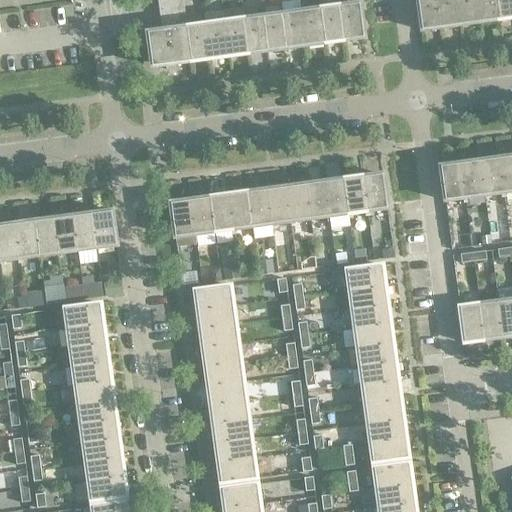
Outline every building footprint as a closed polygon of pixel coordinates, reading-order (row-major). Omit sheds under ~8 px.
[(442,28),(438,0),(417,0),(422,30),(442,28)] [(461,25),(457,0),(438,0),(442,28),(461,25)] [(480,23),(477,0),(457,0),(461,25),(480,23)] [(499,20),(496,0),(477,0),(480,23),(499,20)] [(511,18),(511,0),(496,0),(499,20),(511,18)] [(185,15),(183,1),(158,4),(160,18),(185,15)] [(364,38),(360,4),(340,7),(344,41),(364,38)] [(344,41),(340,7),(321,10),(325,44),(344,41)] [(325,44),(321,10),(302,12),(306,46),(325,44)] [(306,46),(302,12),(283,15),(287,49),(306,46)] [(187,28),(185,15),(160,18),(162,32),(148,34),(152,67),(164,66),(167,70),(179,64),(191,62),(187,28)] [(287,49),(283,15),(263,17),(268,51),(287,49)] [(268,51),(263,17),(244,20),(249,54),(268,51)] [(249,54),(244,20),(225,23),(230,57),(249,54)] [(230,57),(225,23),(206,25),(211,59),(230,57)] [(211,59),(206,25),(187,28),(191,62),(211,59)] [(511,191),(511,157),(499,159),(503,193),(511,191)] [(503,193),(499,159),(480,161),(484,196),(503,193)] [(484,196),(480,161),(461,164),(465,198),(484,196)] [(465,198),(461,164),(441,167),(445,201),(465,198)] [(383,175),(363,177),(367,211),(388,209),(383,175)] [(367,211),(363,177),(344,180),(348,214),(367,211)] [(348,214),(344,180),(325,183),(329,217),(348,214)] [(329,217),(325,183),(306,185),(310,219),(329,217)] [(310,219),(306,185),(286,188),(291,222),(310,219)] [(291,222),(286,188),(267,190),(272,225),(291,222)] [(272,225),(267,190),(248,193),(253,227),(272,225)] [(253,227),(248,193),(229,196),(234,230),(253,227)] [(234,230),(229,196),(210,198),(215,232),(234,230)] [(215,232),(210,198),(191,201),(196,235),(215,232)] [(196,235),(191,201),(171,204),(176,238),(196,235)] [(109,212),(89,215),(94,249),(114,246),(109,212)] [(94,249),(89,215),(70,217),(75,251),(94,249)] [(75,251),(70,217),(51,220),(56,254),(75,251)] [(56,254),(51,220),(32,222),(37,257),(56,254)] [(37,257),(32,222),(13,225),(17,259),(37,257)] [(0,261),(17,259),(13,225),(0,226),(0,261)] [(511,256),(511,255),(511,248),(498,250),(500,259),(511,256)] [(348,263),(346,252),(335,254),(336,265),(348,263)] [(487,260),(485,252),(473,253),(474,262),(487,260)] [(474,262),(473,253),(460,255),(461,264),(474,262)] [(273,274),(271,261),(258,262),(260,276),(273,274)] [(347,270),(350,290),(385,286),(382,266),(347,270)] [(222,281),(238,278),(236,269),(220,271),(222,281)] [(221,281),(220,270),(213,271),(210,276),(211,282),(221,281)] [(287,292),(286,279),(277,280),(279,293),(287,292)] [(124,295),(122,284),(111,285),(113,296),(124,295)] [(302,284),(293,285),(294,298),(303,297),(302,284)] [(78,301),(76,286),(64,287),(66,303),(78,301)] [(233,306),(230,286),(195,291),(198,311),(233,306)] [(388,305),(385,286),(350,290),(352,309),(388,305)] [(46,304),(44,289),(25,292),(27,307),(46,304)] [(25,296),(17,297),(19,308),(27,307),(25,296)] [(305,309),(303,297),(294,298),(296,311),(305,309)] [(511,336),(511,300),(499,302),(504,338),(511,336)] [(504,338),(499,302),(480,305),(485,340),(504,338)] [(103,324),(101,304),(65,309),(68,329),(103,324)] [(291,318),(289,305),(281,306),(283,319),(291,318)] [(390,324),(388,305),(352,309),(355,328),(390,324)] [(485,340),(480,305),(460,308),(465,343),(485,340)] [(236,325),(233,306),(198,311),(200,330),(236,325)] [(22,328),(20,315),(11,316),(13,329),(22,328)] [(293,330),(291,318),(283,319),(284,332),(293,330)] [(307,322),(298,324),(300,336),(308,335),(307,322)] [(106,343),(103,324),(68,329),(71,348),(106,343)] [(393,343),(390,324),(355,328),(358,348),(393,343)] [(238,344),(236,325),(200,330),(203,349),(238,344)] [(310,348),(308,335),(300,336),(301,349),(310,348)] [(10,350),(8,337),(0,338),(0,344),(1,351),(10,350)] [(24,341),(15,343),(16,355),(25,354),(24,341)] [(109,362),(106,343),(71,348),(73,367),(109,362)] [(296,356),(294,343),(286,344),(288,357),(296,356)] [(395,362),(393,343),(358,348),(360,367),(395,362)] [(241,363),(238,344),(203,349),(206,368),(241,363)] [(27,367),(25,354),(16,355),(18,368),(27,367)] [(298,368),(296,356),(288,357),(290,370),(298,368)] [(312,360),(303,362),(305,374),(313,373),(312,360)] [(13,375),(11,362),(3,364),(4,376),(13,375)] [(111,381),(109,362),(73,367),(76,386),(111,381)] [(398,381),(395,362),(360,367),(363,386),(398,381)] [(243,382),(241,363),(206,368),(208,387),(243,382)] [(315,386),(313,373),(305,374),(306,387),(315,386)] [(15,388),(13,375),(4,376),(6,389),(15,388)] [(29,379),(20,381),(22,393),(31,392),(29,379)] [(114,400),(111,381),(76,386),(79,405),(114,400)] [(301,394),(300,381),(291,382),(293,395),(301,394)] [(401,400),(398,381),(363,386),(365,405),(401,400)] [(246,401),(243,382),(208,387),(211,406),(246,401)] [(32,405),(31,392),(22,393),(23,406),(32,405)] [(303,407),(301,394),(293,395),(295,408),(303,407)] [(317,398),(308,400),(310,412),(319,411),(317,398)] [(18,413),(17,400),(8,402),(10,414),(18,413)] [(116,419),(114,400),(79,405),(81,424),(116,419)] [(403,419),(401,400),(365,405),(368,424),(403,419)] [(249,420),(246,401),(211,406),(213,425),(249,420)] [(320,424),(319,411),(310,412),(311,425),(320,424)] [(20,426),(18,413),(10,414),(11,427),(20,426)] [(34,417),(25,419),(27,431),(36,430),(34,417)] [(119,438),(116,419),(81,424),(84,443),(119,438)] [(306,432),(305,419),(296,420),(298,433),(306,432)] [(406,438),(403,419),(368,424),(370,443),(406,438)] [(251,439),(249,420),(213,425),(216,444),(251,439)] [(37,443),(36,430),(27,431),(29,444),(37,443)] [(308,445),(306,432),(298,433),(300,446),(308,445)] [(336,447),(334,433),(322,435),(324,449),(336,447)] [(322,436),(313,437),(315,450),(324,449),(322,436)] [(122,457),(119,438),(84,443),(86,462),(122,457)] [(408,458),(406,438),(370,443),(373,463),(408,458)] [(23,451),(22,439),(13,440),(15,452),(23,451)] [(254,459),(251,439),(216,444),(218,463),(254,459)] [(344,446),(345,456),(354,455),(352,445),(344,446)] [(25,464),(23,451),(15,452),(16,465),(25,464)] [(355,465),(354,455),(345,456),(346,466),(355,465)] [(39,456),(30,457),(32,469),(41,468),(39,456)] [(124,476),(122,457),(86,462),(89,481),(124,476)] [(312,471),(310,458),(302,459),(304,472),(312,471)] [(256,479),(254,459),(218,463),(221,483),(256,479)] [(412,484),(409,464),(374,469),(377,489),(412,484)] [(43,481),(41,468),(32,469),(34,482),(43,481)] [(357,481),(356,471),(347,472),(348,482),(357,481)] [(127,496),(124,476),(89,481),(92,501),(127,496)] [(314,490),(313,477),(304,478),(306,491),(314,490)] [(29,490),(27,478),(18,479),(20,491),(29,490)] [(359,491),(357,481),(348,482),(350,492),(359,491)] [(260,505),(257,484),(222,489),(225,509),(260,505)] [(415,503),(412,484),(377,489),(379,508),(415,503)] [(31,503),(29,490),(20,491),(22,504),(31,503)] [(45,495),(36,496),(37,509),(46,507),(45,495)] [(330,495),(321,496),(323,509),(332,508),(330,495)] [(92,507),(93,511),(129,511),(128,502),(92,507)] [(317,511),(316,503),(308,505),(308,511),(317,511)] [(415,511),(415,503),(379,508),(379,511),(415,511)]
